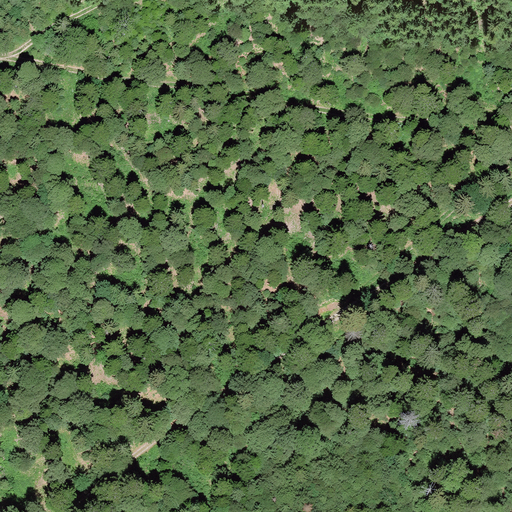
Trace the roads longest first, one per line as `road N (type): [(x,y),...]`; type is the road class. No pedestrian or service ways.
road 1 (track): [(65,511),(214,401),(511,204)]
road 2 (track): [(511,113),(253,97),(0,58)]
road 3 (track): [(0,58),(108,0)]
